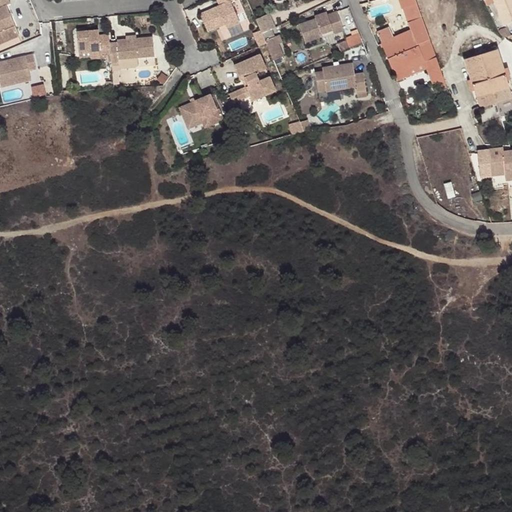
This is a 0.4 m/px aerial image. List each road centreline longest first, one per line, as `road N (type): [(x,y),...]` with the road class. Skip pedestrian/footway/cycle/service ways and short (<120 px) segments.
road 1 (track): [(511,260),(434,258),(259,187),(0,235)]
road 2 (residential): [(511,230),(464,228),(422,200),(352,0)]
road 3 (residential): [(39,0),(54,7),(163,0)]
